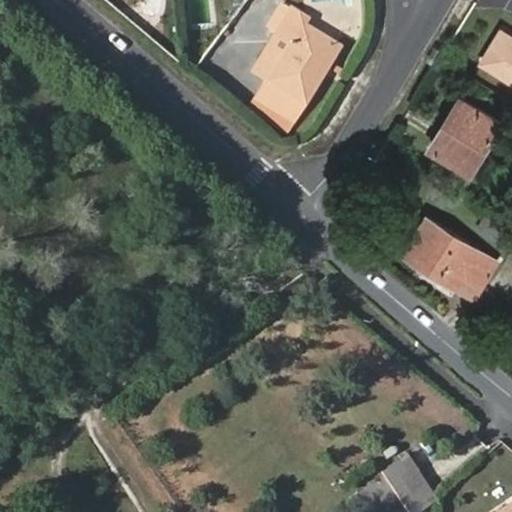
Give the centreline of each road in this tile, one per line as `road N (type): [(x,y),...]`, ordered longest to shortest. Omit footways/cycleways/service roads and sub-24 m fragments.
road 1 (tertiary): [(298,209),(56,0)]
road 2 (tertiary): [(511,394),(298,209)]
road 3 (residential): [(298,209),(342,157),(431,4)]
